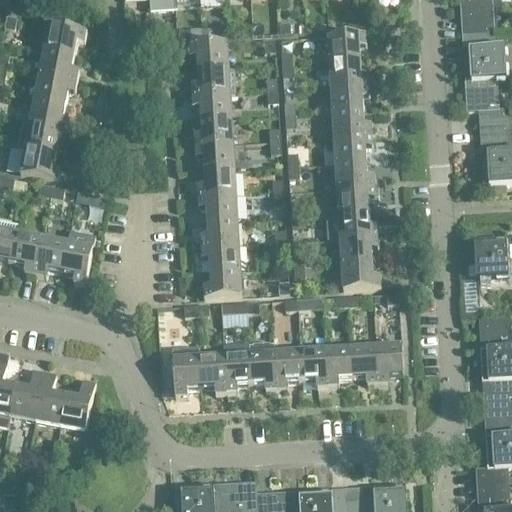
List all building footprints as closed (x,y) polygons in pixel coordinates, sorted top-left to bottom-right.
[(459,0),(462,41),(495,39),(492,0),(459,0)] [(7,21),(4,33),(15,35),(17,23),(7,21)] [(49,29),(44,55),(75,61),(77,48),(84,49),(86,37),(49,29)] [(366,39),(328,41),(330,67),(360,66),(360,52),(367,52),(366,39)] [(495,39),(462,41),(466,115),(499,113),(498,84),(506,83),(504,51),(496,52),(495,39)] [(264,58),(274,57),(274,45),(263,45),(264,58)] [(227,48),(189,50),(190,62),(197,62),(198,75),(228,74),(227,48)] [(75,61),(44,55),(40,80),(77,87),(79,76),(72,74),(75,61)] [(292,57),(281,58),(282,70),(293,70),(292,57)] [(0,72),(7,74),(9,61),(0,59),(0,72)] [(360,66),(330,67),(331,93),(369,90),(368,79),(361,79),(360,66)] [(293,70),(282,70),(283,83),(293,82),(293,70)] [(228,74),(198,75),(198,89),(191,89),(192,101),(230,99),(228,74)] [(77,87),(40,80),(35,104),(65,110),(67,97),(75,98),(77,87)] [(278,108),(276,84),(266,84),(267,109),(278,108)] [(369,90),(331,93),(333,118),(363,116),(363,103),(370,102),(369,90)] [(230,99),(192,101),(193,113),(200,112),(201,126),(231,124),(230,99)] [(65,110),(35,104),(30,129),(67,136),(69,125),(62,124),(65,110)] [(295,108),(284,109),(285,121),(296,120),(295,108)] [(499,113),(466,115),(479,115),(483,189),(511,187),(511,124),(511,113),(499,114),(499,113)] [(363,116),(333,118),(334,143),(372,141),(371,129),(364,130),(363,116)] [(296,120),(285,121),(286,133),(296,132),(296,120)] [(231,124),(201,126),(201,140),(194,140),(195,152),(233,149),(231,124)] [(65,148),(67,137),(23,128),(18,153),(25,154),(55,160),(58,146),(65,148)] [(280,147),(279,134),(269,135),(270,147),(280,147)] [(372,141),(334,143),(336,168),(366,167),(366,153),(373,153),(372,141)] [(280,147),(270,147),(270,159),(281,159),(280,147)] [(233,149),(195,152),(196,163),(203,163),(204,177),(234,175),(233,149)] [(55,160),(25,154),(20,179),(57,187),(60,174),(53,173),(55,160)] [(298,159),(287,159),(288,171),(299,171),(298,159)] [(366,167),(336,168),(337,194),(375,192),(374,180),(367,181),(366,167)] [(299,171),(288,171),(289,184),(299,183),(299,171)] [(234,175),(204,177),(204,191),(197,191),(198,202),(236,200),(234,175)] [(12,194),(14,184),(3,181),(1,192),(12,194)] [(283,197),(282,185),(272,186),(273,198),(283,197)] [(51,201),(52,191),(40,189),(38,199),(51,201)] [(62,203),(64,193),(52,191),(51,201),(62,203)] [(375,192),(337,194),(339,219),(369,217),(369,204),(376,203),(375,192)] [(283,197),(273,198),(273,210),(284,210),(283,197)] [(101,211),(103,202),(103,200),(91,198),(89,208),(101,211)] [(236,200),(198,202),(199,214),(206,214),(207,227),(237,225),(236,200)] [(290,210),(292,234),(302,234),(301,209),(290,210)] [(369,217),(339,219),(340,244),(378,242),(377,230),(370,231),(369,217)] [(237,225),(207,227),(207,241),(200,241),(201,253),(239,251),(237,225)] [(18,237),(0,233),(0,265),(12,267),(18,237)] [(286,248),(285,235),(275,236),(276,248),(286,248)] [(43,242),(18,237),(12,267),(26,270),(25,277),(36,279),(43,242)] [(507,275),(511,274),(511,241),(474,244),(476,285),(508,284),(507,275)] [(68,246),(43,242),(36,279),(47,281),(49,274),(62,277),(68,246)] [(378,242),(340,244),(342,270),(372,268),(372,254),(379,254),(378,242)] [(93,251),(68,246),(62,277),(75,279),(74,286),(86,289),(93,251)] [(286,248),(276,248),(276,261),(287,260),(286,248)] [(239,251),(201,253),(202,264),(209,264),(209,278),(240,276),(239,251)] [(304,259),(293,260),(294,272),(304,272),(304,259)] [(372,268),(342,270),(343,296),(381,293),(380,281),(373,281),(372,268)] [(304,272),(294,272),(295,284),(305,284),(304,272)] [(240,276),(209,278),(210,291),(203,292),(204,304),(242,302),(240,276)] [(289,299),(289,287),(278,287),(279,300),(289,299)] [(399,299),(387,299),(387,310),(400,309),(399,299)] [(347,302),(348,312),(361,311),(360,301),(347,302)] [(347,302),(335,303),(336,313),(348,312),(347,302)] [(310,314),(309,304),(297,305),(297,315),(310,314)] [(297,315),(297,305),(285,306),(285,316),(297,315)] [(246,308),(246,318),(259,318),(259,307),(246,308)] [(246,308),(234,309),(235,319),(246,318),(246,308)] [(196,321),(195,311),(184,312),(184,322),(196,321)] [(209,321),(208,311),(195,311),(196,321),(209,321)] [(479,324),(483,398),(511,396),(511,339),(511,322),(479,324)] [(251,390),(249,350),(248,348),(223,350),(224,361),(226,399),(238,398),(238,391),(251,390)] [(277,396),(274,358),(274,348),(249,350),(251,390),(265,389),(265,396),(277,396)] [(402,350),(376,351),(378,389),(390,389),(389,382),(404,381),(402,350)] [(376,351),(351,353),(352,384),(366,383),(366,390),(378,389),(376,351)] [(201,393),(199,362),(198,352),(172,353),(175,402),(188,401),(187,394),(201,393)] [(351,353),(325,355),(328,392),(339,392),(339,385),(352,384),(351,353)] [(325,355),(300,356),(302,387),(316,386),(316,393),(328,392),(325,355)] [(300,356),(275,358),(277,396),(288,395),(288,388),(302,387),(300,356)] [(224,361),(199,362),(201,393),(214,392),(215,400),(226,399),(224,361)] [(0,431),(8,433),(10,422),(16,392),(2,389),(6,370),(0,368),(0,431)] [(29,394),(16,392),(10,422),(35,427),(45,377),(33,375),(29,394)] [(56,380),(45,377),(35,427),(60,432),(66,400),(52,397),(56,380)] [(79,402),(66,400),(60,432),(85,437),(95,387),(82,384),(79,402)] [(511,396),(483,398),(488,472),(511,470),(511,396)] [(511,470),(488,472),(488,473),(475,474),(477,511),(510,511),(508,472),(511,471),(511,470)] [(257,511),(257,500),(256,487),(181,492),(182,511),(257,511)] [(16,488),(4,489),(4,499),(16,499),(16,488)] [(406,511),(405,490),(330,495),(331,511),(406,511)] [(331,511),(330,495),(257,500),(257,511),(331,511)]
